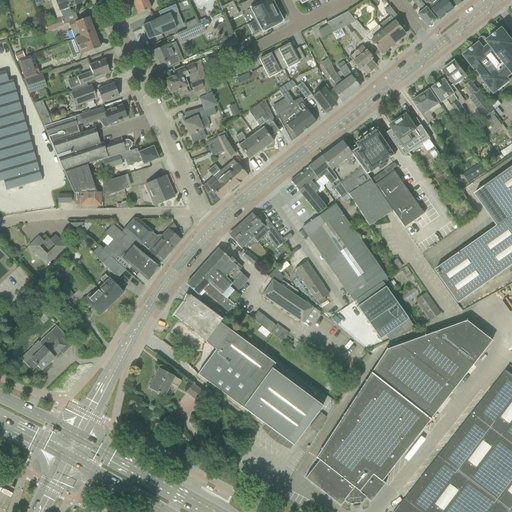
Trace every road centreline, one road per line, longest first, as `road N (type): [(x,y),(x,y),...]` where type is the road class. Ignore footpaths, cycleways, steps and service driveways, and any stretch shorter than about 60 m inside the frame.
road 1 (residential): [(211,225),(432,49)]
road 2 (residential): [(76,435),(138,323),(211,225)]
road 3 (residential): [(200,212),(110,0)]
road 4 (unknown): [(369,511),(509,344)]
road 5 (residential): [(0,224),(33,216),(200,212)]
road 6 (secondary): [(214,511),(76,435)]
